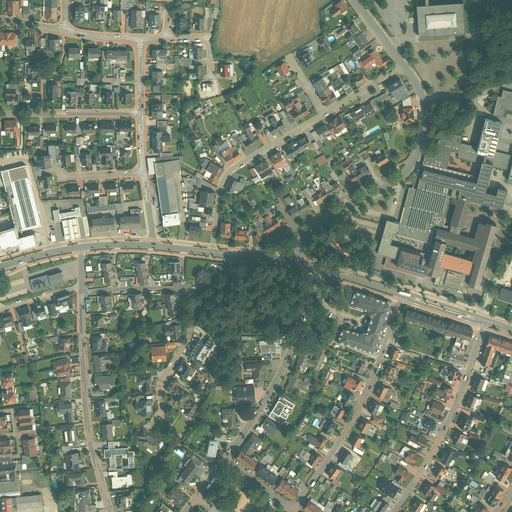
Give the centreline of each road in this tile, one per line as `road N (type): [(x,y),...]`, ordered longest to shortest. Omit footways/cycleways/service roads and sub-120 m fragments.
road 1 (residential): [(402,65),(424,107),(416,156),(387,185),(309,225),(296,262)]
road 2 (residential): [(294,507),(359,404),(404,294)]
road 3 (residential): [(109,511),(89,421),(81,291)]
road 4 (residential): [(316,265),(297,332),(222,458)]
road 5 (residential): [(485,322),(447,422),(392,511)]
road 6 (residential): [(324,115),(229,168),(213,252)]
road 7 (residential): [(236,254),(226,283),(193,306),(190,331),(159,383),(160,407)]
road 8 (residential): [(0,115),(140,113)]
